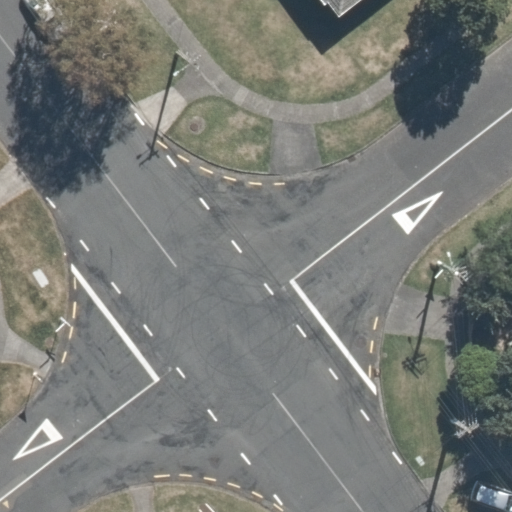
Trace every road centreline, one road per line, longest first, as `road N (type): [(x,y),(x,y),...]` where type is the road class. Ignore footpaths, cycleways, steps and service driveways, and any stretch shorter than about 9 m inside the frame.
road 1 (residential): [(228,330),(0,25)]
road 2 (residential): [(228,330),(511,111)]
road 3 (residential): [(0,501),(228,330)]
road 4 (residential): [(363,511),(228,330)]
